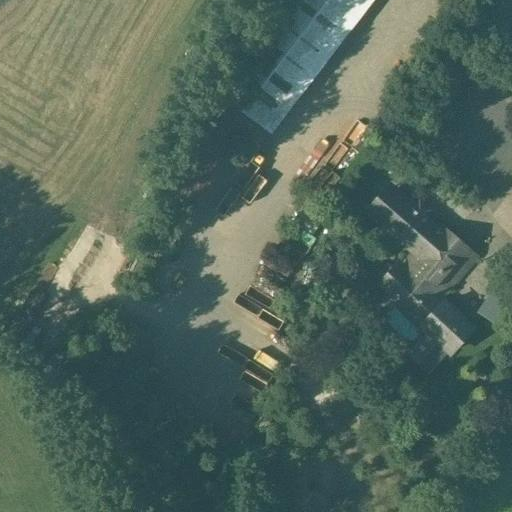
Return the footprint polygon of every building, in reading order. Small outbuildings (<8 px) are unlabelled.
[(282,0),(219,84),(267,120),(358,0),(282,0)] [(231,111),(213,102),(204,122),(222,130),(231,111)] [(277,120),(240,178),(263,193),(300,135),(277,120)] [(402,199),(382,223),(415,253),(436,228),(423,217),(429,211),(419,203),(414,209),(402,199)] [(162,223),(155,236),(168,243),(176,230),(162,223)] [(415,253),(401,271),(397,267),(382,283),(424,323),(422,325),(432,334),(420,346),(421,347),(419,348),(423,352),(424,350),(435,360),(447,348),(451,352),(472,331),(439,300),(475,258),(449,236),(449,237),(438,226),(436,228),(415,253)] [(264,259),(238,311),(259,321),(285,269),(264,259)]
